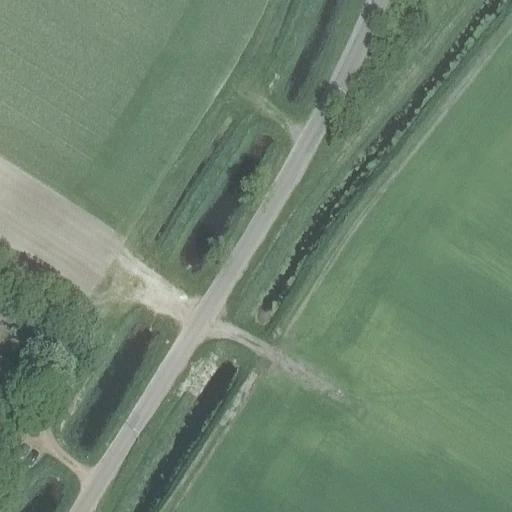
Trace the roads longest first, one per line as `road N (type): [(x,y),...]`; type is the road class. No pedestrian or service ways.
road 1 (unclassified): [(81,511),(310,141),(380,0)]
road 2 (track): [(98,484),(35,442),(61,395),(60,372),(48,350),(7,322)]
